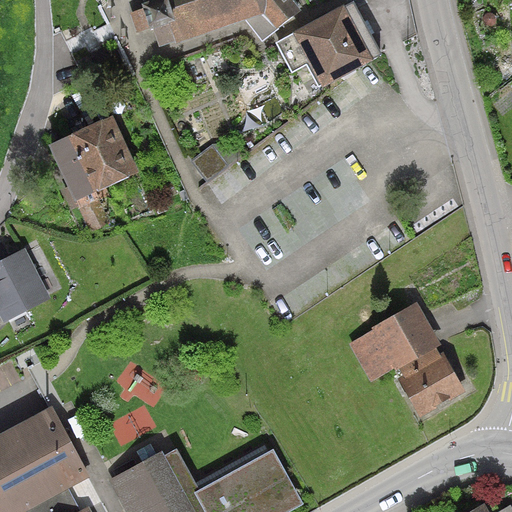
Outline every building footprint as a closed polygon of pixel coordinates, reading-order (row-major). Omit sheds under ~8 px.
[(143,0),(145,7),(152,27),(158,46),(175,41),(176,44),(246,20),(262,42),(302,10),(293,0),(143,0)] [(384,54),(353,0),(350,0),(274,41),(292,73),(306,65),(319,89),(384,54)] [(152,27),(145,7),(130,13),(136,32),(152,27)] [(138,171),(113,116),(49,145),(74,201),(76,201),(90,232),(110,223),(95,191),(138,171)] [(212,144),(190,160),(206,181),(227,166),(212,144)] [(51,299),(26,249),(0,261),(0,315),(4,323),(51,299)] [(442,344),(417,301),(371,327),(373,330),(349,343),(370,382),(394,368),(395,371),(399,368),(436,347),(442,344)] [(466,391),(443,351),(440,353),(436,347),(399,368),(403,375),(397,378),(420,417),(466,391)] [(52,408),(0,435),(0,511),(25,511),(27,511),(78,511),(80,511),(70,490),(90,478),(52,408)] [(137,451),(142,461),(156,453),(151,443),(137,451)] [(265,444),(196,483),(200,490),(269,452),(265,444)] [(165,454),(162,449),(156,453),(142,461),(108,480),(126,511),(205,511),(195,492),(200,490),(196,483),(176,448),(165,454)] [(288,511),(304,503),(274,449),(269,452),(200,490),(195,492),(205,511),(288,511)] [(497,511),(489,511),(485,503),(468,511),(511,511),(511,507),(511,505),(497,511)]
